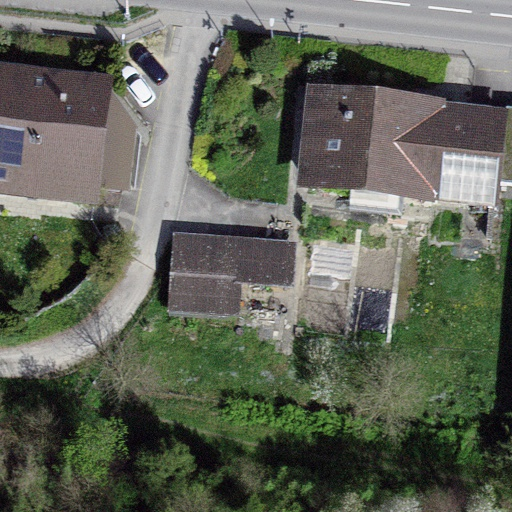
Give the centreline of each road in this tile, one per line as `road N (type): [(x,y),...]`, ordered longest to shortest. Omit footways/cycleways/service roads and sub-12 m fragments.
road 1 (track): [(0,361),(66,353),(97,333),(136,278)]
road 2 (secondary): [(511,18),(342,0)]
